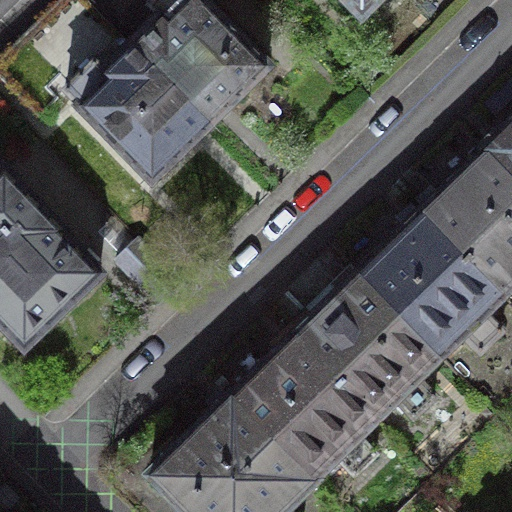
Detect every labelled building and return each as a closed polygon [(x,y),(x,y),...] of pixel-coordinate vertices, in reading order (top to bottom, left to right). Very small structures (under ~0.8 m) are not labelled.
[(132,43),(91,0),(72,0),(0,70),(0,76),(39,117),(52,104),(66,91),(64,90),(94,60),(104,70),(132,43)] [(91,0),(132,43),(210,122),(236,96),(268,65),(204,0),(91,0)] [(346,0),(362,15),(377,0),(346,0)] [(210,122),(132,43),(104,70),(94,60),(64,90),(66,91),(152,179),(182,150),(210,122)] [(0,162),(14,149),(35,129),(0,92),(0,162)] [(511,118),(495,135),(483,146),(511,176),(511,118)] [(431,197),(420,208),(504,294),(511,286),(511,176),(483,146),(481,148),(482,150),(443,188),(442,187),(431,197)] [(0,321),(24,346),(101,271),(89,260),(60,231),(62,229),(4,169),(0,172),(0,321)] [(357,268),(356,268),(441,356),(463,334),(480,352),(502,330),(485,312),(504,294),(420,208),(409,219),(398,229),(399,231),(359,270),(357,268)] [(169,292),(181,280),(138,237),(115,260),(158,303),(169,292)] [(301,324),(294,331),(377,417),(396,399),(413,417),(435,395),(418,377),(441,356),(356,268),(307,316),(308,317),(301,324)] [(203,371),(226,397),(231,392),(315,479),(317,477),(316,476),(337,456),(355,474),(376,453),(359,435),(377,417),(294,331),(286,338),(279,346),(255,320),(203,371)] [(231,392),(226,397),(215,408),(149,473),(186,511),(290,511),(286,508),(315,479),(231,392)]
